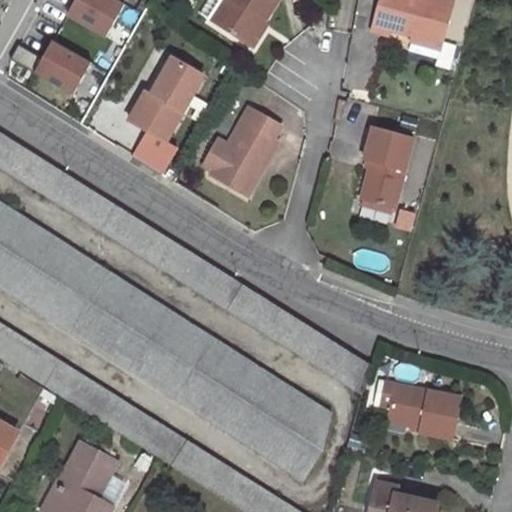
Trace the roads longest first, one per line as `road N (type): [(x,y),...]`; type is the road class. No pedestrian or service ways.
road 1 (unknown): [(0,293),(317,493)]
road 2 (residential): [(0,102),(276,276)]
road 3 (residential): [(276,276),(417,342),(511,357)]
road 4 (residential): [(276,276),(294,232),(325,70)]
